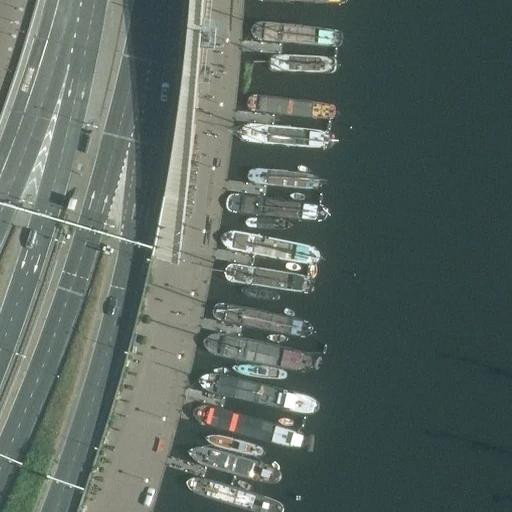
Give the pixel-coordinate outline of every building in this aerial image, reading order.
[(178,266),(204,48),(201,48),(203,20),(207,20),(208,0),(190,0),(188,19),(184,58),(181,84),(177,109),(174,135),(169,161),(162,199),(157,225),(149,263),(178,266)] [(242,28),(261,39),(336,44),(343,42),(344,30),(338,26),(261,20),(242,28)] [(272,52),(271,70),(339,73),(339,55),(272,52)] [(254,110),(256,110),(323,115),(325,114),(327,114),(329,113),(331,112),(332,111),(334,110),(335,108),(334,106),(333,105),(332,103),(330,102),(329,101),(327,100),(325,99),(258,94),(256,94),(254,95),(252,96),(251,97),(249,98),(248,100),(247,101),(247,103),(248,105),(250,106),(251,108),(253,109),(254,110)] [(242,133),(257,146),(334,150),(336,150),(338,150),(339,149),(341,148),(342,147),(343,145),(344,144),(344,142),(345,140),(344,138),(344,137),(343,135),(343,133),(341,132),(340,131),(339,130),(337,129),(335,129),(257,124),(242,133)] [(239,178),(241,179),(317,190),(325,190),(326,190),(327,190),(328,189),(329,188),(330,187),(330,186),(331,184),(331,183),(330,182),(330,181),(329,180),(328,179),(327,178),(317,175),(243,165),(240,166),(238,167),(236,168),(231,171),(232,173),(234,175),(235,176),(237,177),(239,178)] [(231,211),(232,212),(320,220),(322,220),(323,219),(324,218),(326,217),(327,216),(327,215),(328,213),(328,212),(328,210),(328,208),(327,207),(327,205),(326,204),(324,203),(323,202),(322,202),(234,193),(232,193),(231,194),(230,195),(229,196),(228,198),(227,199),(227,201),(227,203),(227,204),(227,206),(228,207),(229,209),(230,210),(231,211)] [(230,249),(231,250),(313,264),(314,264),(316,264),(317,263),(318,262),(320,261),(320,260),(321,258),(322,257),(322,255),(322,254),(321,252),(321,251),(320,249),(319,248),(318,247),(316,246),(236,231),(234,230),(232,230),(231,231),(229,232),(228,232),(226,234),(225,235),(225,236),(224,238),(224,240),(224,241),(224,243),(225,245),(226,246),(227,248),(228,249),(230,249)] [(229,286),(231,287),(307,301),(309,301),(310,301),(312,300),(314,299),(315,298),(316,297),(318,296),(318,294),(319,292),(319,291),(319,289),(319,287),(318,285),(318,284),(316,282),(315,281),(314,280),(312,279),(310,279),(235,265),(233,266),(231,266),(229,267),(227,268),(225,269),(224,270),(222,272),(221,273),(219,275),(220,277),(221,279),(223,281),(224,282),(226,284),(227,285),(229,286)] [(217,318),(218,318),(315,339),(317,339),(319,339),(320,338),(322,337),(323,336),(324,335),(325,333),(326,332),(326,330),(326,328),(326,327),(325,325),(324,323),(323,322),(322,321),(321,320),(319,320),(221,298),(220,298),(218,299),(216,299),(215,300),(214,301),(213,302),(212,304),(211,305),(211,307),(210,308),(211,310),(211,312),(212,313),(213,315),(214,316),(215,317),(217,318)] [(209,355),(211,356),(302,371),(304,371),(305,371),(307,371),(309,370),(310,369),(312,368),(313,367),(314,365),(314,364),(315,362),(315,360),(315,358),(314,357),(314,355),(313,353),(312,352),(310,351),(309,350),(307,349),(214,332),(212,332),(210,333),(208,334),(207,335),(205,336),(204,338),(203,340),(202,341),(202,343),(202,345),(203,347),(204,349),(205,351),(206,352),(208,354),(209,355)] [(210,390),(212,391),(295,414),(313,416),(314,416),(316,415),(317,415),(318,414),(319,413),(320,412),(321,411),(321,409),(322,408),(321,406),(321,405),(320,404),(320,402),(319,401),(317,401),(298,392),(219,372),(217,372),(212,372),(208,373),(204,374),(202,375),(200,377),(200,379),(201,381),(202,383),(203,385),(205,386),(207,388),(208,389),(210,390)] [(195,421),(196,421),(290,444),(308,447),(309,447),(311,446),(312,446),(314,445),(315,444),(316,442),(317,441),(317,439),(317,438),(317,436),(317,434),(316,433),(315,431),(314,430),(313,429),(312,428),(291,422),(199,401),(197,400),(195,401),(193,401),(192,402),(190,403),(189,404),(187,405),(186,407),(186,408),(186,410),(186,412),(187,414),(187,415),(188,417),(190,418),(191,419),(193,420),(195,421)] [(193,459),(251,478),(253,479),(255,479),(256,479),(258,479),(259,478),(261,478),(262,477),(263,475),(264,474),(265,472),(265,471),(265,469),(265,467),(265,466),(264,464),(263,463),(262,462),(260,461),(259,460),(199,442),(184,447),(193,459)] [(176,489),(257,511),(259,511),(261,511),(262,510),(264,509),(265,508),(266,507),(267,506),(268,504),(268,502),(268,501),(268,499),(267,497),(267,496),(266,494),(265,493),(263,492),(185,470),(166,476),(176,489)]
